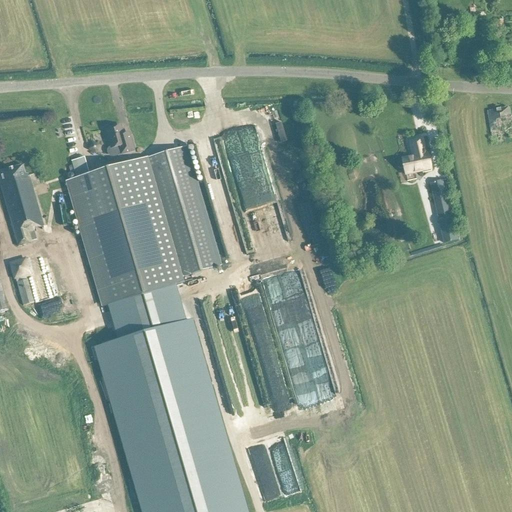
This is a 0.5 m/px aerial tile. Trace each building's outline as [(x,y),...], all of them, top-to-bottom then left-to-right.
[(511,135),(511,123),(509,108),(488,112),(493,139),(511,135)] [(285,122),(277,124),(283,144),(291,141),(285,122)] [(134,151),(130,137),(124,139),(121,126),(106,131),(111,149),(119,147),(121,155),(134,151)] [(413,157),(402,159),(402,161),(398,162),(397,164),(398,168),(400,169),(403,168),(405,175),(431,169),(427,154),(425,154),(422,139),(409,142),(413,157)] [(76,180),(70,182),(73,191),(105,306),(109,304),(120,342),(96,349),(143,511),(246,511),(191,321),(185,323),(174,285),(183,282),(181,278),(221,267),(186,147),(116,168),(90,176),(84,158),(71,162),(72,165),(74,171),(76,180)] [(35,229),(44,227),(28,174),(26,175),(23,166),(0,172),(0,183),(19,247),(31,244),(31,241),(35,240),(32,232),(35,231),(35,229)] [(455,242),(447,201),(442,181),(430,184),(435,204),(443,244),(455,242)] [(257,251),(276,246),(272,228),(263,230),(263,229),(258,231),(256,224),(251,226),(257,251)] [(15,279),(30,275),(26,260),(11,264),(15,279)] [(23,306),(34,303),(28,280),(17,283),(23,306)]
